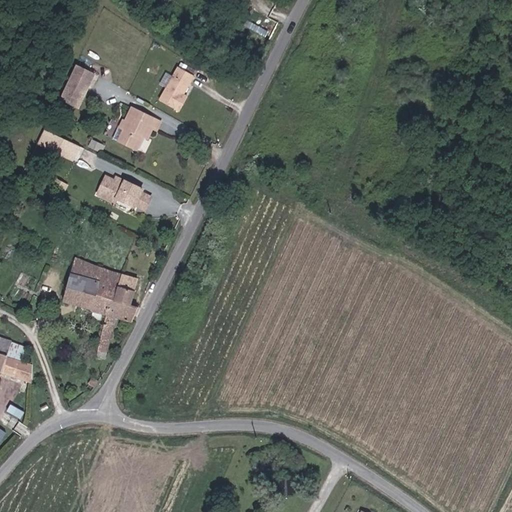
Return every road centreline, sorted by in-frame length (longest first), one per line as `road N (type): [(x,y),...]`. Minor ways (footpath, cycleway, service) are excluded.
road 1 (unclassified): [(311,0),(99,413)]
road 2 (unclassified): [(421,511),(293,431),(227,423),(146,427),(99,413)]
road 3 (unclassified): [(99,413),(61,421),(32,440),(0,479)]
